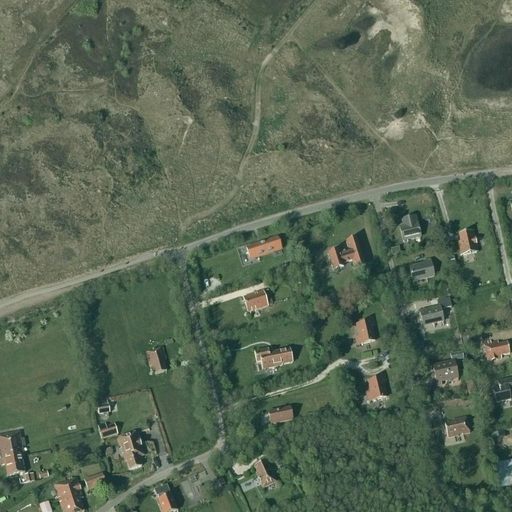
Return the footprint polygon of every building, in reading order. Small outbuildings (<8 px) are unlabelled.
[(403,228),(399,228),(403,242),(420,238),(417,224),(415,217),(402,221),(403,228)] [(461,261),(479,257),(474,236),(460,239),(461,247),(458,247),(461,261)] [(246,250),(250,260),(280,250),(277,240),(246,250)] [(338,251),(327,255),(332,271),(343,267),(342,265),(352,262),(354,270),(365,267),(356,240),(346,243),(348,251),(339,254),(338,251)] [(409,268),(412,283),(434,278),(430,261),(423,263),(423,265),(409,268)] [(271,300),(266,302),(263,292),(243,298),(248,314),(268,307),(267,306),(272,305),(271,300)] [(419,313),(423,327),(443,323),(440,311),(451,308),(449,299),(436,302),(438,308),(419,313)] [(358,346),(375,342),(371,328),(374,327),(373,319),(368,320),(368,323),(356,326),(359,337),(356,338),(358,346)] [(487,345),(483,346),(487,363),(501,360),(500,357),(509,355),(507,344),(498,346),(497,343),(492,344),(492,342),(487,343),(487,345)] [(463,359),(461,348),(449,350),(451,362),(463,359)] [(155,376),(166,372),(163,362),(166,361),(162,349),(146,353),(150,368),(152,367),(155,376)] [(268,350),(254,353),(256,364),(260,363),(262,371),(282,367),(281,366),(292,364),(289,350),(269,354),(268,350)] [(432,367),(436,384),(457,379),(453,362),(432,367)] [(384,375),(379,377),(380,379),(368,382),(371,394),(367,395),(369,402),(386,398),(383,384),(386,383),(384,375)] [(511,379),(497,383),(499,390),(493,391),(495,404),(510,401),(509,394),(511,393),(511,379)] [(108,405),(107,406),(106,401),(97,403),(98,407),(97,407),(98,416),(110,414),(108,405)] [(271,426),(292,421),(290,408),(268,413),(271,426)] [(320,414),(308,416),(309,423),(321,421),(320,414)] [(466,419),(451,422),(452,424),(444,426),(448,439),(458,437),(458,436),(462,435),(462,436),(469,434),(466,419)] [(117,436),(114,426),(98,431),(101,441),(117,436)] [(0,456),(1,461),(0,462),(1,467),(5,466),(6,472),(7,478),(24,474),(21,458),(24,458),(22,448),(25,447),(24,439),(21,440),(19,432),(0,435),(0,456)] [(138,458),(144,456),(136,433),(118,439),(121,448),(122,448),(123,450),(121,450),(122,454),(124,454),(125,458),(124,458),(125,462),(126,461),(129,471),(141,467),(138,458)] [(497,492),(511,488),(511,461),(492,466),(497,492)] [(256,474),(262,490),(276,483),(273,477),(266,462),(254,467),(257,474),(256,474)] [(205,472),(197,474),(198,483),(207,482),(205,472)] [(35,482),(33,474),(25,476),(27,484),(35,482)] [(84,481),(87,491),(105,485),(101,475),(84,481)] [(221,488),(216,478),(209,482),(215,492),(221,488)] [(83,511),(79,500),(83,499),(76,479),(71,480),(71,479),(68,479),(69,481),(54,486),(62,511),(83,511)] [(166,486),(154,491),(161,511),(175,511),(177,511),(166,486)] [(47,503),(40,506),(42,511),(49,509),(47,503)]
